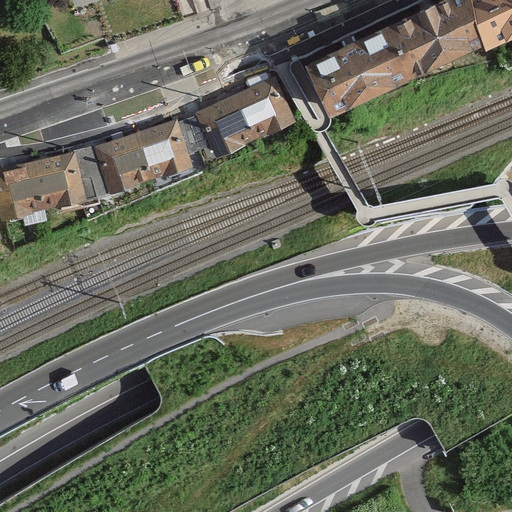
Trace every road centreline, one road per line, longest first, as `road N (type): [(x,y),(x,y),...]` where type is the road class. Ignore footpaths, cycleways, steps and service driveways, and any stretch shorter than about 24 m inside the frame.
road 1 (motorway): [(511,223),(156,385),(0,471)]
road 2 (motorway): [(511,257),(58,511)]
road 3 (motorway): [(164,511),(511,325)]
road 4 (secondary): [(329,0),(0,121)]
road 5 (motorway): [(257,293),(0,408)]
road 6 (motorway): [(282,511),(511,376)]
road 7 (motorway): [(511,322),(451,292),(402,282),(257,293)]
road 8 (motorway): [(511,231),(384,252),(257,293)]
